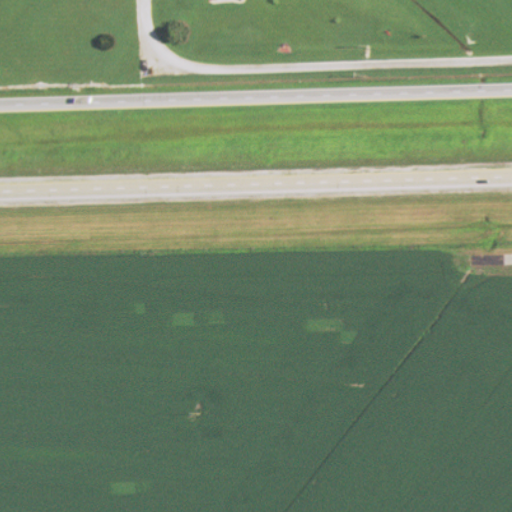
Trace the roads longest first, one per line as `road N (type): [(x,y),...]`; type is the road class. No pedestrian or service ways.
road 1 (trunk): [(511,88),(0,103)]
road 2 (trunk): [(0,194),(511,180)]
